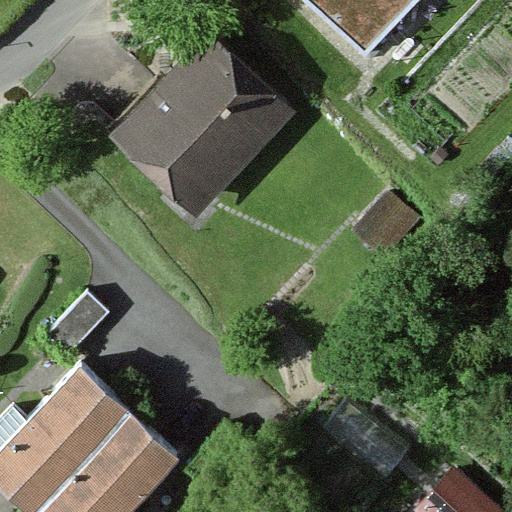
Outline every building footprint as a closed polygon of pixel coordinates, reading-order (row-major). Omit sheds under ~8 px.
[(301,0),(365,55),(416,0),(301,0)] [(287,113),(197,33),(103,137),(192,217),(287,113)] [(100,316),(77,295),(39,336),(61,357),(100,316)] [(122,413),(71,365),(0,438),(0,487),(23,509),(122,413)] [(121,511),(171,460),(122,413),(23,509),(25,511),(121,511)] [(243,441),(221,420),(182,462),(205,483),(243,441)] [(478,511),(437,479),(410,511),(478,511)]
